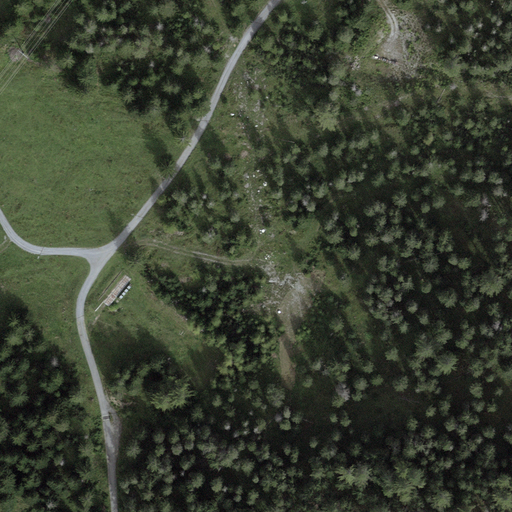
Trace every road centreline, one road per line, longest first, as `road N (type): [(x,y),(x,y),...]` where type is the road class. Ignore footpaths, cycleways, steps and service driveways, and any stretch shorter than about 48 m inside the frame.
road 1 (track): [(102,259),(195,140),(234,55),(275,0)]
road 2 (track): [(115,511),(109,417),(88,365),(80,313),(102,259)]
